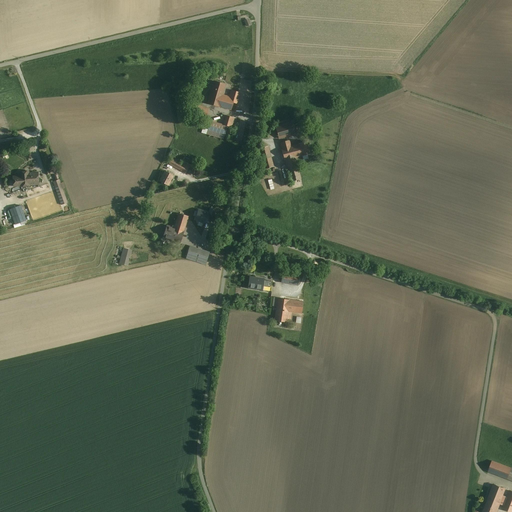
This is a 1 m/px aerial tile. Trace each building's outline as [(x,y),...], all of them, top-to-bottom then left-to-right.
[(244,58),(233,55),(231,61),(242,65),(243,62),(243,61),(244,58)] [(226,85),(214,81),(211,91),(223,95),(226,85)] [(223,95),(211,91),(207,103),(230,110),(233,102),(237,104),(241,93),(231,90),(229,97),(223,95)] [(209,109),(190,102),(187,111),(206,118),(209,109)] [(220,126),(205,121),(201,135),(219,140),(223,128),(227,129),(230,118),(223,116),(220,126)] [(295,134),(292,122),(275,127),(279,139),(295,134)] [(290,140),(279,143),(290,182),(301,179),(295,158),(301,156),(311,154),(307,141),(291,145),(290,140)] [(274,167),(268,146),(259,148),(264,169),(274,167)] [(172,160),(169,165),(185,173),(189,165),(184,162),(182,165),(172,160)] [(173,176),(165,172),(160,181),(168,185),(173,176)] [(38,184),(38,173),(20,173),(20,176),(14,177),(14,182),(15,181),(16,186),(38,184)] [(67,203),(59,180),(53,182),(61,205),(67,203)] [(278,188),(276,180),(268,182),(271,190),(278,188)] [(26,221),(21,206),(10,210),(15,225),(26,221)] [(210,213),(198,209),(195,220),(207,224),(210,213)] [(180,243),(188,217),(179,214),(174,229),(167,227),(163,238),(180,243)] [(209,253),(191,247),(187,258),(205,264),(209,253)] [(123,248),(119,263),(128,266),(132,250),(123,248)] [(300,273),(283,270),(281,283),(298,286),(300,273)] [(262,291),(264,278),(249,276),(247,289),(262,291)] [(303,301),(278,297),(274,320),(288,323),(290,313),(301,315),(303,301)] [(511,468),(492,461),(488,472),(511,481),(511,468)] [(496,511),(506,488),(493,483),(481,511),(496,511)] [(511,511),(511,491),(510,491),(502,509),(511,511)]
